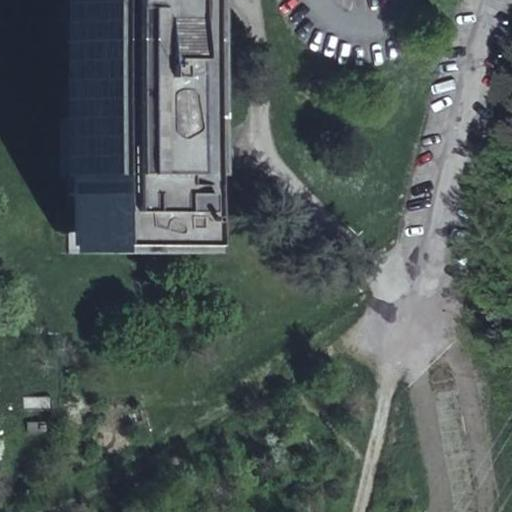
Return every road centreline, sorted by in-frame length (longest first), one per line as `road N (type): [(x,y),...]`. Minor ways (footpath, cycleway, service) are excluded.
road 1 (unknown): [(255,0),(285,145),(351,222),(426,287)]
road 2 (residential): [(496,0),(417,324)]
